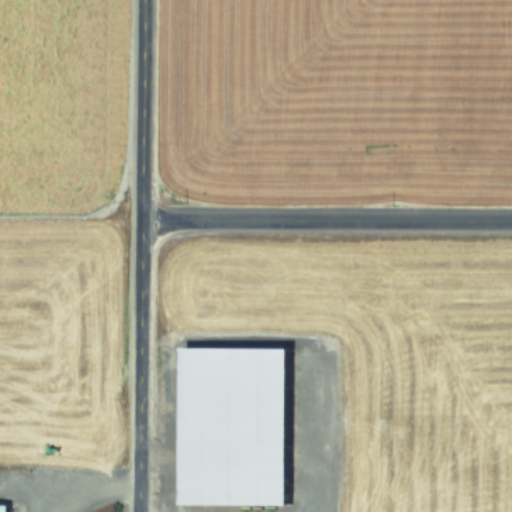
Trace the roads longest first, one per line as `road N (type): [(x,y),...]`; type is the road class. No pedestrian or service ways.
road 1 (tertiary): [(131,511),(136,0)]
road 2 (residential): [(134,219),(511,220)]
